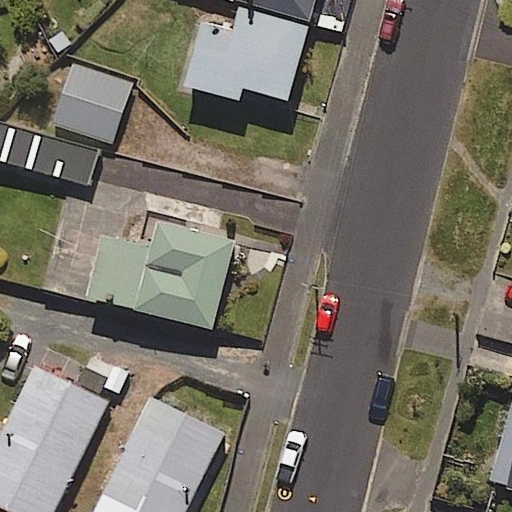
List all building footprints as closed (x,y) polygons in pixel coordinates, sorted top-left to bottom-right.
[(316,0),(265,0),(312,14),(316,0)] [(311,22),(243,4),(236,32),(203,23),(188,78),(242,93),(245,81),(292,93),(311,22)] [(133,82),(74,62),(55,119),(114,139),(133,82)] [(100,149),(1,119),(0,123),(0,155),(90,182),(100,149)] [(107,204),(67,195),(45,284),(214,326),(237,234),(154,214),(148,240),(101,229),(107,204)] [(53,511),(111,397),(37,361),(0,434),(0,497),(29,511),(53,511)] [(184,511),(226,428),(153,392),(94,511),(184,511)] [(511,414),(493,477),(511,482),(511,414)]
